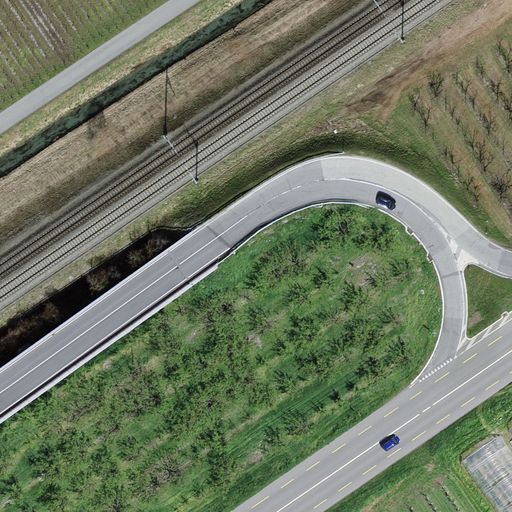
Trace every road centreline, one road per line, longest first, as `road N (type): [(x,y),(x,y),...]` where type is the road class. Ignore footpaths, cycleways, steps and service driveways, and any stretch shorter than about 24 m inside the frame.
road 1 (tertiary): [(425,213),(376,183),(327,179),(274,197),(0,391)]
road 2 (primary): [(289,511),(511,360)]
road 3 (unclassified): [(0,126),(189,0)]
road 4 (primary): [(437,383),(250,511)]
road 5 (tertiary): [(425,213),(447,260),(453,301),(437,383)]
